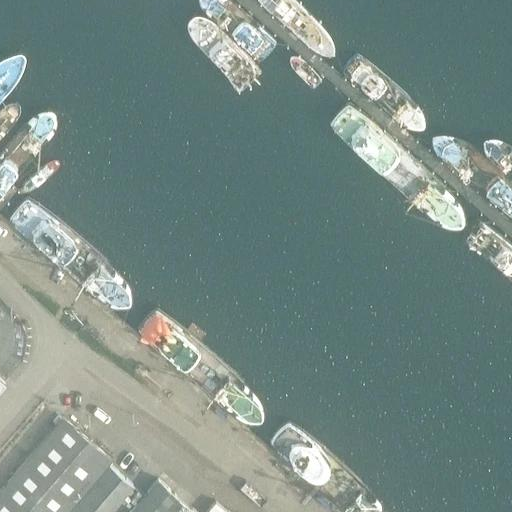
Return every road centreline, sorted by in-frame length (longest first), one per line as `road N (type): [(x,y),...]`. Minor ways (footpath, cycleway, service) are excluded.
road 1 (unclassified): [(0,237),(207,417),(236,458)]
road 2 (unclassified): [(66,343),(236,458)]
